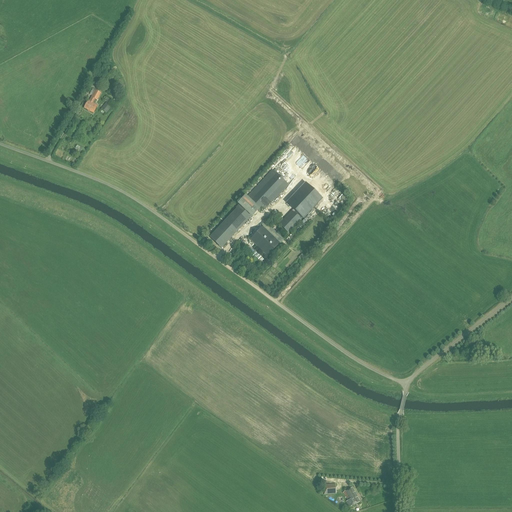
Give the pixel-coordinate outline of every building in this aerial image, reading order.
[(95,90),(93,89),(90,94),(92,96),(89,101),(88,101),(84,108),(93,113),(97,106),(93,103),(95,100),(97,101),(101,93),(95,90)] [(106,113),(114,104),(106,97),(104,100),(106,102),(101,109),(106,113)] [(267,208),(289,185),(273,170),(251,192),(241,202),(235,208),(236,208),(209,237),(221,249),(252,216),(252,217),(258,211),(259,212),(264,206),(267,208)] [(305,182),(286,203),(304,219),(323,199),(305,182)] [(301,219),(292,210),(279,224),(288,233),(301,219)] [(278,243),(263,228),(252,240),(267,255),(278,243)] [(324,495),(336,493),(335,484),(323,485),(324,495)] [(349,507),(360,502),(353,487),(343,492),(348,501),(346,501),(349,507)]
